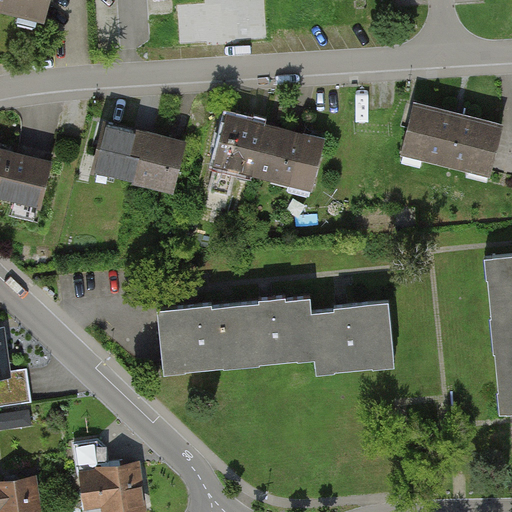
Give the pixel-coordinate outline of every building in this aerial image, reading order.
[(52,0),(0,0),(0,15),(46,26),(52,0)] [(500,125),(412,105),(399,158),(487,179),(500,125)] [(249,124),(227,119),(210,190),(232,195),(239,168),(313,185),(323,141),(287,133),(249,124)] [(130,131),(106,125),(96,169),(173,187),(184,144),(167,140),(130,131)] [(47,162),(0,150),(0,203),(36,211),(47,162)] [(511,254),(491,257),(505,413),(511,412),(511,254)] [(165,370),(315,357),(316,369),(393,362),(387,302),(339,306),(308,309),(306,296),(260,300),(187,307),(159,309),(165,370)] [(2,329),(0,329),(0,380),(9,379),(2,329)] [(144,511),(138,463),(77,472),(82,511),(144,511)] [(39,511),(34,478),(0,482),(0,511),(39,511)]
